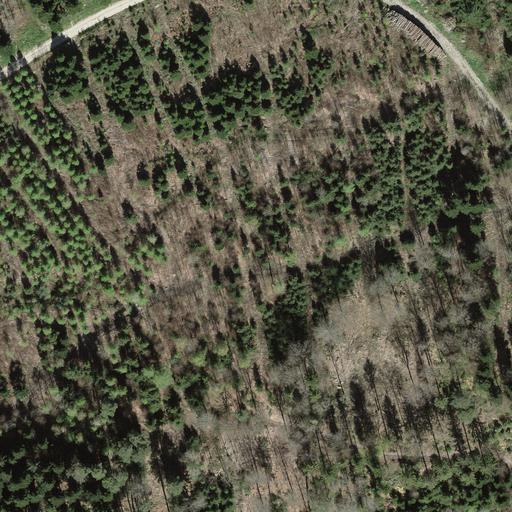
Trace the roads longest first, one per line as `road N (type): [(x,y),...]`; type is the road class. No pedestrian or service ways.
road 1 (track): [(0,304),(80,287),(109,269),(239,140),(343,131),(448,90),(461,70),(449,47),(394,0)]
road 2 (track): [(136,0),(0,73)]
